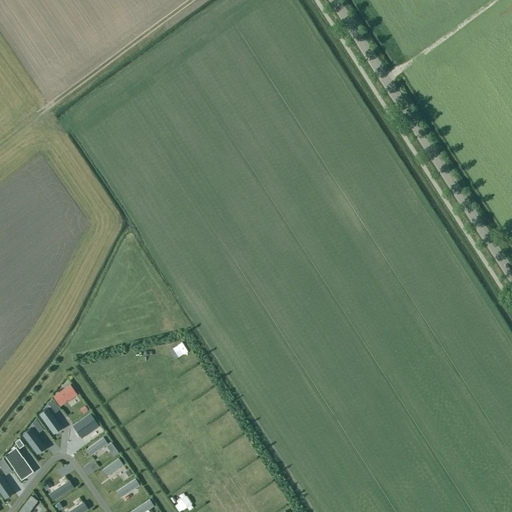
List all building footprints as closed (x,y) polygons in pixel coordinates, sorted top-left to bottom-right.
[(70,386),(53,397),(59,407),(77,396),(70,386)] [(39,415),(53,436),(62,429),(48,409),(39,415)] [(90,414),(72,427),(81,440),(99,427),(90,414)] [(30,429),(22,436),(37,456),(46,450),(30,429)] [(86,445),(91,453),(107,443),(102,435),(86,445)] [(16,449),(4,457),(17,476),(29,468),(16,449)] [(101,466),(106,474),(123,463),(117,455),(101,466)] [(3,460),(0,461),(0,468),(5,476),(11,472),(3,460)] [(0,474),(0,494),(4,500),(13,494),(0,474)] [(115,490),(120,496),(139,484),(135,477),(115,490)] [(69,478),(48,492),(52,499),(74,485),(69,478)] [(15,511),(28,511),(37,500),(29,494),(15,511)] [(129,509),(130,511),(142,511),(153,505),(148,497),(129,509)] [(83,500),(63,511),(81,511),(88,508),(83,500)]
